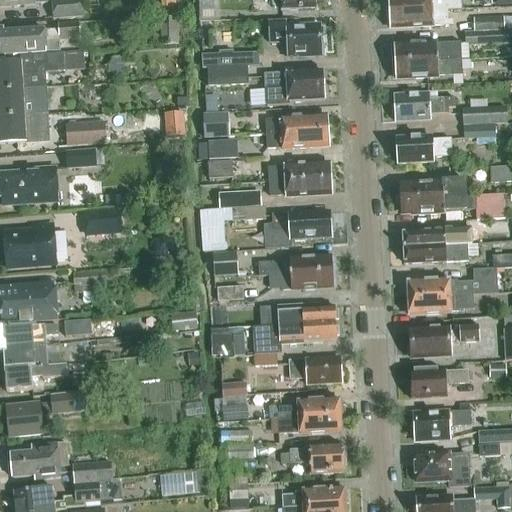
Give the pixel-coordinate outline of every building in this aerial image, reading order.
[(0,0),(0,8),(35,6),(34,0),(0,0)] [(175,0),(160,0),(162,9),(177,8),(175,0)] [(262,0),(262,3),(281,2),(281,13),(299,13),(299,11),(317,10),(317,0),(262,0)] [(387,0),(389,15),(448,12),(462,12),(461,0),(387,0)] [(57,21),(57,22),(83,20),(81,1),(51,4),(52,21),(57,21)] [(448,12),(389,15),(390,33),(434,30),(434,28),(454,27),(453,22),(449,23),(448,12)] [(504,19),(491,20),(474,20),(475,34),(504,33),(504,32),(504,19)] [(45,22),(46,31),(4,34),(4,30),(0,30),(0,59),(6,59),(6,57),(59,53),(57,22),(57,21),(52,21),(45,22)] [(160,35),(159,46),(177,46),(178,21),(155,21),(155,35),(160,35)] [(271,46),(288,45),(289,59),(323,57),(323,44),(321,44),(320,28),(301,29),(301,26),(290,27),(290,30),(287,30),(287,24),(270,25),(271,46)] [(80,25),(58,26),(59,42),(81,41),(80,25)] [(511,33),(504,33),(475,34),(466,35),(467,48),(511,46),(511,33)] [(393,65),(461,61),(461,45),(427,47),(423,43),(413,44),(409,48),(392,48),(393,65)] [(221,56),(203,56),(204,69),(209,69),(248,67),(260,66),(260,54),(234,55),(234,51),(221,52),(221,56)] [(85,54),(64,55),(21,58),(21,64),(0,65),(0,92),(24,91),(47,89),(46,74),(86,72),(85,54)] [(461,61),(393,65),(394,81),(411,80),(415,83),(425,83),(429,79),(439,78),(462,77),(461,61)] [(248,67),(209,69),(210,87),(249,85),(248,67)] [(268,106),(287,105),(293,105),(295,107),(302,106),(304,104),(326,103),(326,98),(328,96),(328,90),(325,87),(324,73),(264,76),(265,93),(267,93),(268,106)] [(107,86),(81,88),(83,104),(108,102),(107,86)] [(48,103),(47,89),(24,91),(0,92),(0,119),(26,118),(25,105),(48,103)] [(457,100),(431,101),(430,96),(395,98),(397,124),(432,122),(431,118),(450,117),(450,111),(457,111),(457,100)] [(177,99),(177,108),(189,108),(189,99),(177,99)] [(465,128),(495,126),(508,126),(507,110),(469,112),(465,116),(465,128)] [(230,139),(228,116),(204,118),(206,141),(230,139)] [(35,117),(26,118),(0,119),(0,146),(28,144),(27,134),(36,133),(35,117)] [(268,136),(328,133),(328,120),(311,121),(311,119),(291,120),(291,122),(267,123),(268,136)] [(106,124),(58,127),(59,150),(108,146),(106,124)] [(495,126),(465,128),(466,141),(495,139),(495,126)] [(268,136),(268,149),(268,151),(293,149),(293,151),(313,150),(312,148),(329,147),(328,133),(268,136)] [(399,167),(433,165),(433,160),(453,159),(452,141),(432,142),(432,139),(397,141),(399,167)] [(236,142),(209,144),(209,147),(199,147),(200,163),(210,162),(237,161),(236,142)] [(95,153),(67,155),(68,171),(96,169),(95,153)] [(234,180),(233,163),(208,164),(209,182),(234,180)] [(270,185),(331,182),(330,167),(313,168),(313,166),(284,168),(284,172),(270,173),(270,185)] [(511,184),(511,168),(490,170),(491,186),(511,184)] [(35,174),(1,176),(3,208),(58,205),(56,170),(35,172),(35,174)] [(400,187),(401,201),(467,197),(467,182),(443,183),(443,181),(416,182),(416,186),(400,187)] [(331,182),(270,185),(271,196),(286,195),(286,200),(315,198),(315,196),(332,195),(331,182)] [(237,210),(262,209),(261,195),(236,197),(237,210)] [(467,197),(401,201),(401,215),(418,214),(418,218),(445,217),(445,215),(468,213),(467,197)] [(505,199),(476,201),(477,219),(506,217),(505,199)] [(262,209),(237,210),(232,211),(233,224),(267,222),(266,209),(262,209)] [(87,216),(88,236),(121,233),(120,213),(87,216)] [(272,217),(273,232),(288,232),(289,244),(294,243),(294,244),(306,243),(306,241),(331,239),(331,235),(335,235),(334,218),(330,218),(330,214),(288,216),(288,217),(272,217)] [(35,233),(34,233),(6,235),(8,269),(57,265),(54,227),(34,228),(35,233)] [(404,251),(459,248),(468,247),(467,230),(445,231),(444,231),(444,233),(429,233),(429,231),(421,232),(421,234),(403,235),(404,251)] [(468,247),(459,248),(404,251),(404,266),(446,264),(446,266),(469,264),(468,247)] [(239,277),(238,255),(213,256),(215,279),(239,277)] [(511,256),(493,258),(494,272),(498,271),(511,270),(511,256)] [(280,265),(269,266),(259,266),(260,277),(269,277),(337,274),(336,260),(315,261),(315,260),(290,261),(290,263),(280,263),(280,265)] [(498,271),(494,272),(475,273),(475,285),(459,285),(459,284),(439,285),(439,283),(427,283),(427,285),(410,286),(410,288),(407,289),(407,300),(474,298),(473,291),(499,289),(498,271)] [(112,293),(111,273),(75,275),(76,294),(93,294),(93,303),(101,302),(100,294),(112,293)] [(337,274),(269,277),(270,291),(282,290),(282,292),(291,291),(291,293),(317,291),(317,290),(338,289),(337,274)] [(56,286),(0,291),(3,326),(59,322),(56,290),(56,286)] [(218,304),(230,303),(244,302),(244,289),(218,290),(218,304)] [(474,298),(407,300),(408,314),(411,314),(411,316),(428,315),(428,317),(441,317),(440,315),(452,314),(452,313),(474,312),(474,298)] [(278,309),(279,328),(337,325),(337,323),(340,322),(339,312),(336,312),(336,309),(321,310),(321,306),(278,309)] [(197,314),(172,317),(173,333),(198,331),(197,314)] [(91,322),(65,324),(66,339),(92,337),(91,322)] [(337,325),(279,328),(253,330),(255,358),(278,357),(281,356),(280,348),(323,345),(323,342),(338,341),(338,339),(341,338),(340,328),(337,328),(337,325)] [(6,346),(6,350),(46,348),(52,347),(60,347),(59,338),(58,327),(2,331),(3,346),(6,346)] [(411,348),(408,348),(409,358),(412,358),(412,360),(450,358),(450,346),(479,344),(478,328),(453,330),(453,331),(449,331),(449,330),(447,330),(447,331),(438,332),(438,328),(430,329),(431,332),(410,333),(411,348)] [(233,331),(217,331),(217,357),(239,357),(238,338),(233,338),(233,331)] [(60,347),(52,347),(46,348),(6,350),(6,355),(4,355),(5,371),(61,367),(61,356),(60,347)] [(198,355),(188,356),(189,368),(199,367),(198,355)] [(278,357),(255,358),(255,369),(278,368),(278,357)] [(306,382),(307,385),(307,389),(344,387),(341,361),(290,363),(291,382),(306,382)] [(61,367),(5,371),(7,394),(34,392),(33,385),(33,380),(42,379),(42,381),(68,379),(67,366),(61,367)] [(507,366),(490,367),(490,380),(507,380),(507,366)] [(438,372),(414,373),(414,376),(411,376),(411,385),(411,399),(447,398),(447,388),(470,387),(469,374),(438,375),(438,372)] [(247,384),(222,386),(223,399),(248,397),(247,384)] [(51,405),(40,406),(7,409),(10,440),(43,437),(41,419),(88,414),(86,393),(51,397),(51,405)] [(222,401),(224,423),(249,420),(247,399),(222,401)] [(279,421),(341,418),(345,418),(344,404),(340,404),(340,402),(323,403),(323,401),(297,403),(297,405),(291,405),(291,408),(278,409),(279,421)] [(471,414),(409,417),(411,442),(451,440),(451,429),(472,427),(471,414)] [(279,421),(280,435),(280,437),(299,436),(299,437),(325,435),(325,434),(342,433),(341,418),(279,421)] [(230,433),(230,446),(254,445),(253,433),(230,433)] [(479,435),(479,447),(499,445),(499,433),(479,435)] [(73,475),(74,486),(98,484),(113,482),(112,467),(111,464),(73,467),(70,468),(68,445),(32,448),(32,454),(11,456),(13,480),(35,478),(35,482),(60,480),(59,476),(73,475)] [(480,460),(500,458),(499,445),(479,447),(480,460)] [(228,448),(228,461),(254,461),(254,447),(228,448)] [(282,467),(291,466),(311,465),(312,475),(346,473),(345,471),(346,470),(345,449),(290,452),(290,455),(281,456),(282,467)] [(449,457),(415,459),(416,484),(437,483),(437,486),(445,485),(445,483),(449,483),(449,490),(469,489),(467,456),(449,457)] [(162,474),(163,496),(197,493),(196,472),(162,474)] [(208,473),(196,474),(198,495),(210,494),(208,473)] [(247,479),(230,479),(231,487),(248,487),(247,479)] [(14,494),(15,511),(64,511),(67,511),(67,510),(86,509),(86,505),(101,504),(122,502),(120,482),(113,482),(98,484),(74,486),(75,497),(62,498),(63,503),(54,503),(52,490),(14,494)] [(230,487),(231,511),(249,510),(249,487),(248,487),(231,487),(230,487)] [(474,491),(475,502),(475,503),(498,501),(498,511),(510,510),(509,489),(474,491)] [(282,497),(283,509),(346,506),(345,491),(325,492),(325,490),(314,491),(314,493),(296,494),(296,496),(282,497)] [(475,502),(453,504),(453,499),(418,501),(418,511),(475,511),(475,503),(475,502)]
